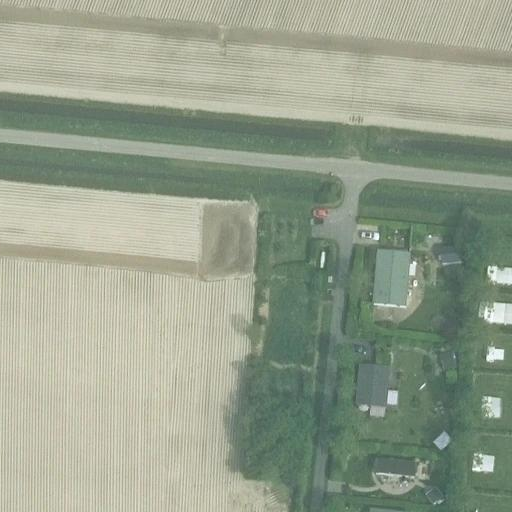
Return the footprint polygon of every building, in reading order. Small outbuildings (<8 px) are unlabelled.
[(410,253),(375,251),(372,305),(406,307),(410,253)] [(457,251),(443,252),(444,268),(458,267),(457,251)] [(453,356),(441,359),(445,373),(457,369),(453,356)] [(389,368),(359,365),(355,407),(385,410),(389,368)] [(418,465),(378,462),(376,477),(417,480),(418,465)] [(435,490),(426,497),(433,506),(442,499),(435,490)]
